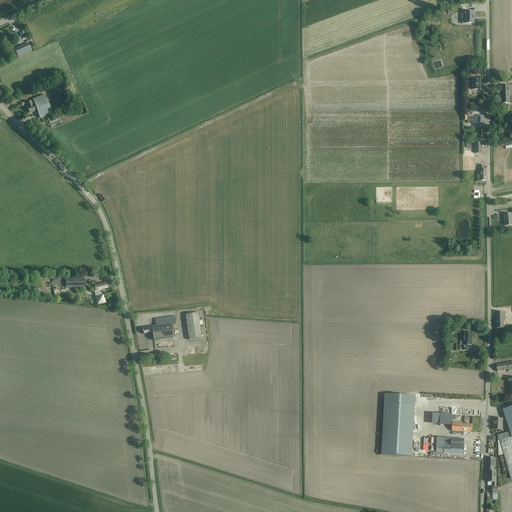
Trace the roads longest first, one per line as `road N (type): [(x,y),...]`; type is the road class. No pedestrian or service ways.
road 1 (unclassified): [(481,511),(490,357),(486,0)]
road 2 (unclassified): [(157,511),(103,220),(0,106)]
